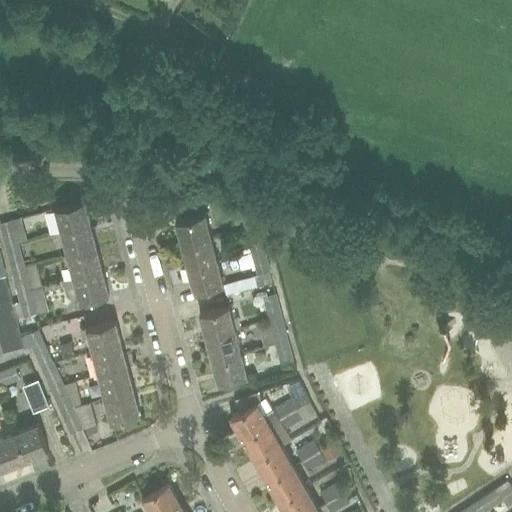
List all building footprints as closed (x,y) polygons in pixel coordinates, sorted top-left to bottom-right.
[(61,230),(90,223),(84,199),(55,207),(61,230)] [(244,227),(258,224),(252,199),(238,203),(244,227)] [(181,244),(211,236),(204,212),(175,219),(181,244)] [(0,226),(5,245),(18,242),(18,240),(27,238),(21,215),(0,220),(0,226)] [(90,223),(61,230),(67,254),(96,246),(90,223)] [(258,224),(244,227),(245,229),(235,231),(239,247),(249,245),(250,250),(264,246),(258,224)] [(217,259),(211,236),(181,244),(187,267),(217,259)] [(24,264),(18,242),(5,245),(11,268),(24,264)] [(96,246),(67,254),(73,277),(102,269),(96,246)] [(270,270),(264,246),(250,250),(256,273),(270,270)] [(217,259),(187,267),(194,290),(223,283),(217,259)] [(24,264),(11,268),(17,290),(30,287),(30,288),(42,285),(36,262),(25,265),(24,264)] [(109,293),(102,269),(73,277),(79,301),(109,293)] [(269,271),(254,275),(257,285),(272,281),(269,271)] [(254,275),(223,283),(226,293),(257,285),(254,275)] [(0,297),(11,295),(8,284),(0,286),(0,297)] [(30,287),(17,290),(23,316),(37,312),(30,288),(30,287)] [(269,320),(282,316),(276,292),(263,295),(269,320)] [(0,308),(13,305),(11,295),(0,297),(0,308)] [(206,336),(235,328),(229,304),(199,311),(206,336)] [(0,319),(16,315),(13,305),(0,308),(0,319)] [(0,330),(19,325),(16,315),(0,319),(0,330)] [(282,316),(269,320),(275,342),(288,339),(282,316)] [(92,351),(122,343),(115,319),(86,326),(79,328),(81,338),(88,336),(92,351)] [(21,335),(19,325),(0,330),(0,338),(1,341),(21,335)] [(53,359),(38,327),(21,335),(24,346),(30,345),(41,368),(54,362),(53,359)] [(241,351),(235,328),(206,336),(212,359),(241,351)] [(21,335),(1,341),(3,351),(24,346),(21,335)] [(294,362),(288,339),(275,342),(281,366),(294,362)] [(128,366),(122,343),(92,351),(98,374),(128,366)] [(247,374),(241,351),(212,359),(218,382),(247,374)] [(63,382),(54,362),(41,368),(50,389),(63,383),(63,382)] [(14,365),(0,370),(0,383),(18,376),(14,365)] [(134,389),(128,366),(98,374),(104,397),(134,389)] [(23,384),(33,410),(48,405),(38,378),(23,384)] [(63,383),(50,389),(60,410),(81,401),(75,379),(63,382),(63,383)] [(134,389),(104,397),(110,420),(140,412),(134,389)] [(296,407),(296,408),(309,400),(303,390),(263,413),(257,402),(230,417),(243,438),(269,423),(280,417),(296,407)] [(81,403),(81,401),(60,410),(70,432),(83,427),(85,426),(96,423),(90,401),(81,403)] [(280,417),(285,427),(302,417),(296,408),(296,407),(280,417)] [(14,430),(25,458),(48,449),(37,420),(14,430)] [(96,423),(85,426),(87,433),(98,430),(96,423)] [(243,438),(255,459),(281,444),(274,433),(269,423),(243,438)] [(25,458),(14,430),(0,435),(0,460),(3,467),(25,458)] [(301,460),(320,449),(313,438),(294,449),(300,459),(301,460)] [(333,441),(320,449),(326,459),(339,451),(333,441)] [(281,444),(255,459),(267,480),(293,465),(293,464),(281,444)] [(326,459),(320,449),(301,460),(307,470),(326,459)] [(299,475),(293,465),(267,480),(278,501),(305,485),(299,475)] [(484,493),(492,506),(503,498),(508,504),(511,501),(511,485),(507,479),(484,493)] [(326,501),(344,490),(338,480),(320,490),(326,501)] [(150,511),(167,511),(181,504),(169,482),(142,497),(150,511)] [(305,485),(278,501),(284,511),(306,511),(317,506),(305,485)] [(349,501),(344,490),(326,501),(331,511),(349,501)] [(482,511),(492,506),(484,493),(463,507),(466,511),(482,511)]
